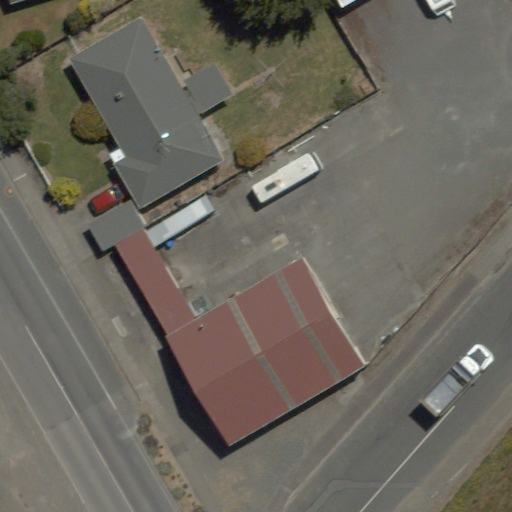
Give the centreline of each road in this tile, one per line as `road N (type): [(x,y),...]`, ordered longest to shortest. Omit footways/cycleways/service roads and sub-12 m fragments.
road 1 (secondary): [(0,282),(132,511)]
road 2 (residential): [(358,511),(511,340)]
